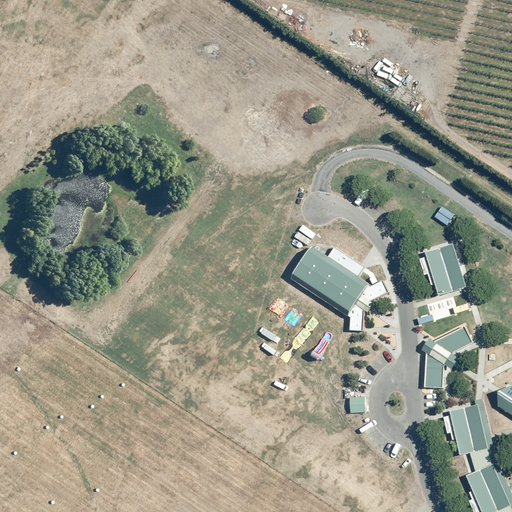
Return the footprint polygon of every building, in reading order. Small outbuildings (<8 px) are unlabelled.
[(383,56),(373,71),(393,84),(403,70),(383,56)] [(447,241),(419,249),(432,293),(460,285),(447,241)] [(322,255),(306,244),(285,276),(343,313),(343,328),(356,328),(358,307),(366,297),(382,290),(375,276),(364,281),(352,274),(358,264),(328,245),(322,255)] [(413,347),(418,350),(417,385),(436,385),(436,361),(445,367),(451,356),(443,350),(465,339),(457,323),(426,338),(423,336),(413,347)] [(511,388),(502,382),(489,404),(511,418),(511,388)] [(357,391),(341,392),(343,410),(358,409),(357,391)] [(469,403),(443,409),(453,450),(479,444),(469,403)] [(482,511),(503,503),(485,461),(459,472),(476,511),(482,511)]
